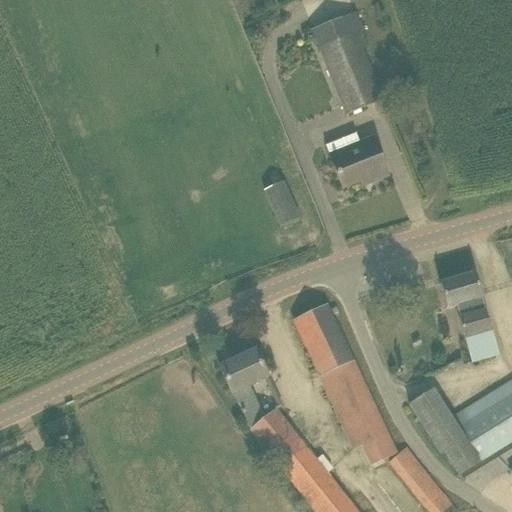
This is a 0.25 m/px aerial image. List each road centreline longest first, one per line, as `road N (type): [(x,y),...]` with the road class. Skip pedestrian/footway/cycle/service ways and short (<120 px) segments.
road 1 (tertiary): [(511,216),(263,295),(0,418)]
road 2 (track): [(341,265),(389,392),(421,447),(490,511)]
